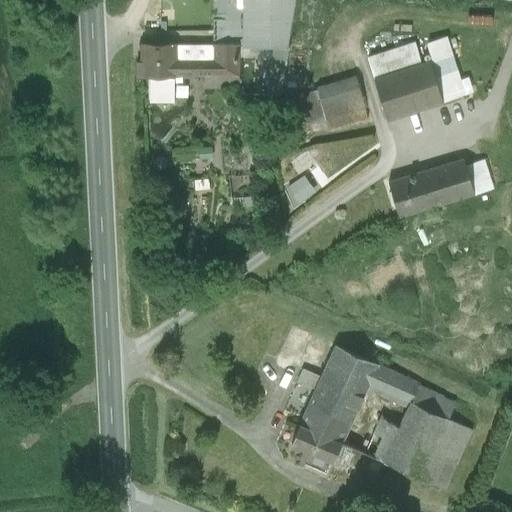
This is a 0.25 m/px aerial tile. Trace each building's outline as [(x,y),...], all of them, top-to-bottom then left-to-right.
[(293,0),(242,0),(243,44),(274,44),(286,44),(293,0)] [(442,33),(426,38),(433,59),(449,54),(442,33)] [(415,42),(367,57),(373,77),(421,62),(415,42)] [(175,43),(142,43),(141,64),(137,64),(137,75),(150,75),(149,90),(155,96),(168,97),(174,90),(174,76),(174,75),(205,75),(205,59),(175,59),(175,43)] [(213,44),(175,43),(175,59),(205,59),(212,59),(213,44)] [(239,44),(213,44),(212,59),(205,59),(205,75),(238,75),(239,44)] [(274,44),(266,88),(262,88),(262,94),(278,94),(286,44),(274,44)] [(433,59),(430,60),(443,102),(462,96),(449,54),(433,59)] [(421,62),(373,77),(386,120),(443,102),(430,60),(421,62)] [(238,75),(205,75),(205,86),(239,86),(238,75)] [(356,75),(314,85),(320,113),(322,118),(327,117),(364,108),(356,75)] [(314,85),(299,88),(306,116),(320,113),(314,85)] [(364,108),(327,117),(330,127),(366,118),(364,108)] [(463,159),(420,172),(431,207),(474,194),(465,165),(463,159)] [(481,161),(465,165),(474,194),(489,189),(481,161)] [(301,200),(319,187),(306,170),(288,184),(301,200)] [(420,172),(387,181),(398,217),(431,207),(420,172)] [(195,182),(195,197),(212,197),(212,182),(195,182)] [(161,291),(171,305),(212,274),(202,261),(161,291)] [(315,389),(306,408),(349,427),(366,388),(408,407),(410,402),(411,402),(418,386),(420,382),(334,345),(320,377),(315,389)] [(320,377),(302,369),(297,381),(315,389),(320,377)] [(457,403),(418,386),(411,402),(449,419),(457,403)] [(411,402),(410,402),(408,407),(400,425),(383,463),(423,480),(449,419),(411,402)] [(349,427),(306,408),(290,444),(330,461),(333,463),(341,444),(349,427)] [(381,416),(364,454),(383,463),(400,425),(381,416)] [(449,419),(423,480),(443,489),(470,428),(449,419)] [(341,444),(333,463),(330,461),(328,466),(341,472),(352,449),(341,444)]
